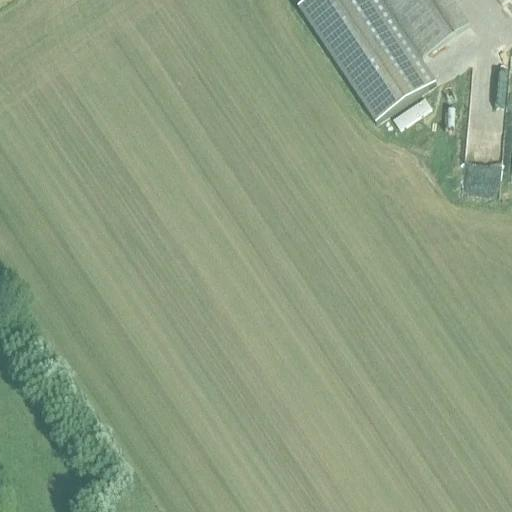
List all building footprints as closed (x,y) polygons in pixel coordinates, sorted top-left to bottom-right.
[(317,0),(299,13),(377,129),(437,89),(377,0),(317,0)] [(381,0),(423,61),(469,30),(449,0),(381,0)] [(495,91),(508,93),(511,71),(511,67),(500,65),(495,91)] [(430,96),(395,120),(403,132),(438,108),(430,96)] [(469,166),(469,195),(499,195),(499,166),(469,166)]
